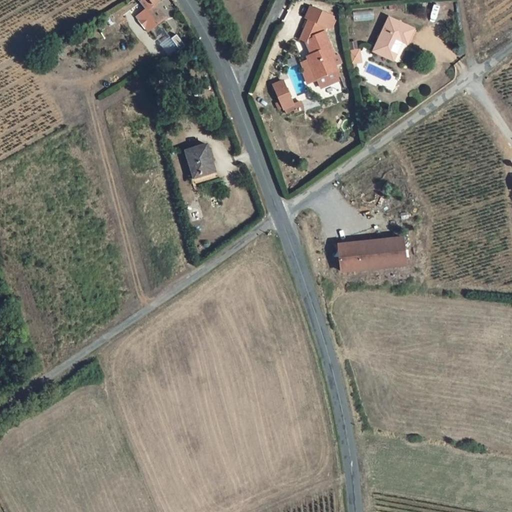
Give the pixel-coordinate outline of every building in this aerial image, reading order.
[(158,0),(144,0),(139,3),(143,9),(136,13),(141,22),(130,29),(141,46),(161,35),(158,30),(148,35),(143,25),(168,10),(158,0)] [(332,17),(309,8),(304,19),(307,20),(300,40),(305,43),(309,52),(312,51),(313,55),(307,58),(320,89),(337,82),(333,72),(335,71),(330,58),(333,57),(322,33),(325,27),(327,28),(332,17)] [(414,31),(389,18),(373,51),(389,60),(398,41),(407,46),(414,31)] [(359,50),(348,51),(350,65),(361,63),(359,50)] [(284,84),(275,88),(283,106),(292,102),(284,84)] [(205,142),(182,150),(191,175),(212,168),(210,162),(212,162),(205,142)] [(403,237),(340,243),(342,267),(405,261),(403,237)]
